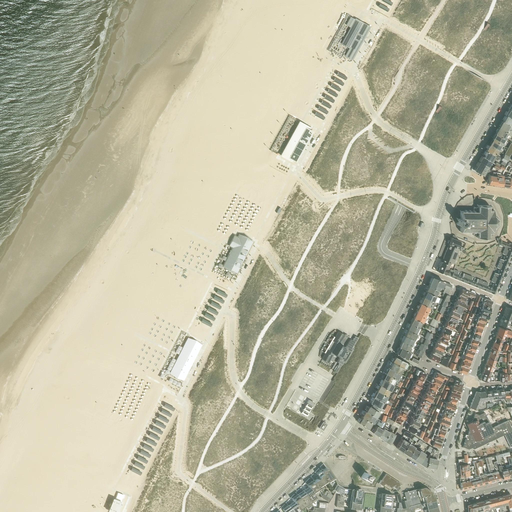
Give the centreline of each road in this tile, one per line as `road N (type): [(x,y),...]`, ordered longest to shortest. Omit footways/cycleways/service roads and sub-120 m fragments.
road 1 (tertiary): [(421,268),(449,186),(511,78)]
road 2 (tertiary): [(341,425),(421,268)]
